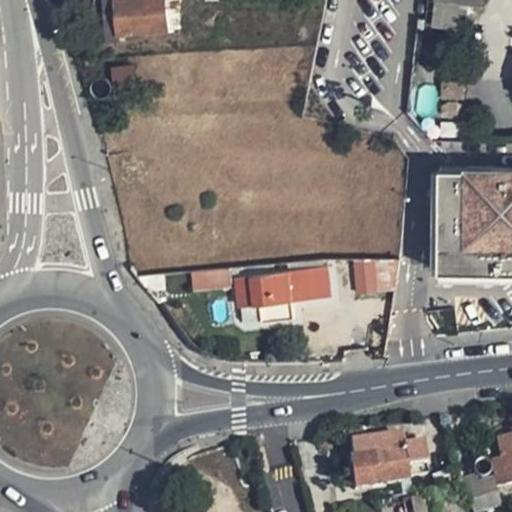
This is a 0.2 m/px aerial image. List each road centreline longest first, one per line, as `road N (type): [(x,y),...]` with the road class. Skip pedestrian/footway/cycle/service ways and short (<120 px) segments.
road 1 (tertiary): [(119,310),(29,15)]
road 2 (tertiary): [(29,15),(26,204),(8,296)]
road 3 (residential): [(388,384),(238,385),(148,346)]
road 4 (residential): [(150,437),(388,384)]
road 5 (residential): [(388,384),(511,370)]
